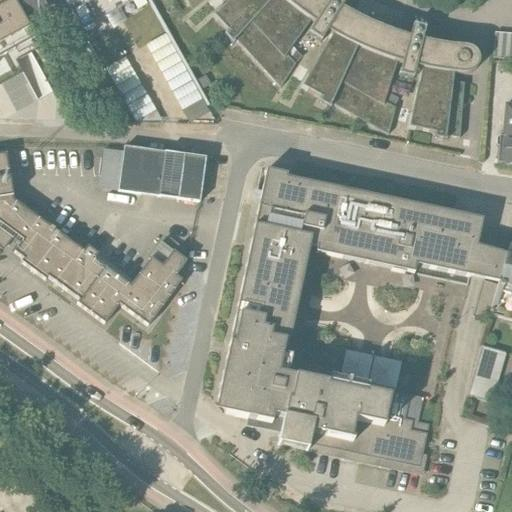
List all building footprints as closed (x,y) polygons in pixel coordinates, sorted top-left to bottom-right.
[(12,0),(0,0),(0,57),(34,40),(28,29),(12,0)] [(12,0),(28,29),(65,8),(60,0),(12,0)] [(136,11),(146,5),(143,0),(60,0),(65,8),(79,33),(104,18),(111,31),(126,23),(118,9),(131,2),(136,11)] [(444,137),(457,140),(462,85),(451,84),(452,76),(465,77),(473,73),(477,67),(477,60),(475,56),(470,51),(467,49),(421,41),(424,31),(423,30),(411,27),(407,38),(360,20),(341,9),(345,0),(329,0),(329,1),(326,0),(185,0),(190,11),(202,0),(230,0),(212,17),(227,34),(226,35),(224,34),(223,35),(232,45),(234,44),(233,43),(234,42),(279,90),(294,66),(286,56),(308,23),(313,25),(306,35),(310,38),(319,44),(326,34),(331,37),(323,50),(322,50),(300,88),(320,100),(320,101),(318,101),(317,102),(318,103),(329,109),(330,108),(329,107),(330,106),(386,137),(387,136),(394,110),(383,103),(395,64),(400,65),(397,76),(397,77),(412,81),(412,80),(414,70),(420,71),(417,87),(416,87),(407,129),(408,129),(433,135),(434,137),(432,137),(432,139),(445,142),(446,140),(444,140),(444,137)] [(511,35),(494,34),(492,60),(511,61),(511,35)] [(155,43),(176,111),(198,104),(177,36),(155,43)] [(126,59),(106,70),(138,123),(158,111),(126,59)] [(495,165),(511,166),(511,106),(503,106),(500,138),(497,139),(495,165)] [(122,154),(117,193),(198,204),(204,160),(123,149),(122,154)] [(117,193),(122,154),(103,151),(97,191),(117,193)] [(0,244),(5,248),(12,240),(19,246),(13,254),(22,261),(20,264),(44,282),(46,279),(78,302),(75,306),(103,326),(117,307),(146,328),(180,285),(174,280),(185,265),(177,259),(184,251),(168,239),(163,246),(159,244),(133,284),(87,249),(83,255),(38,222),(43,215),(17,195),(11,196),(5,156),(0,156),(0,244)] [(286,176),(265,171),(217,398),(226,401),(224,415),(225,416),(254,423),(255,421),(256,415),(282,421),(276,448),(421,478),(422,470),(418,469),(428,427),(404,421),(408,397),(406,396),(288,371),(290,359),(285,357),(307,253),(412,275),(413,274),(414,267),(468,278),(481,222),(285,179),(286,176)] [(511,323),(511,247),(510,247),(489,317),(511,323)] [(466,397),(489,404),(504,355),(481,348),(466,397)]
